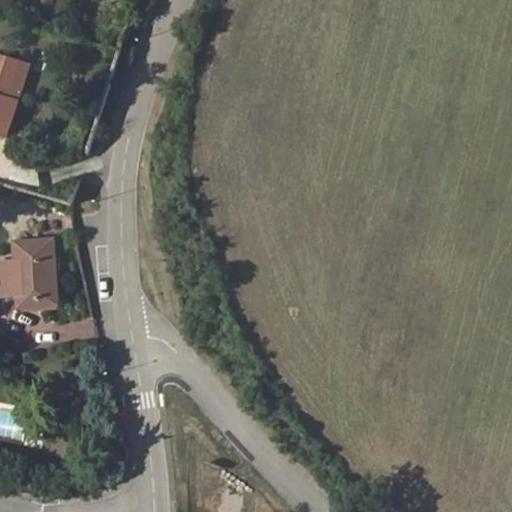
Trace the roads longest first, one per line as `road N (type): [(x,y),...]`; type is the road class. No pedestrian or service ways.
road 1 (unclassified): [(132,339),(119,178),(131,121),(179,0)]
road 2 (residential): [(132,339),(164,340),(311,511)]
road 3 (unclassified): [(150,511),(132,339)]
